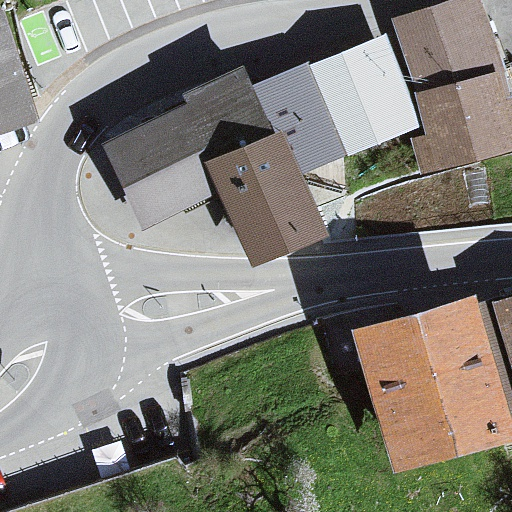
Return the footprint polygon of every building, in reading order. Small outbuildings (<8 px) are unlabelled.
[(500,68),(474,1),(399,27),(420,87),(432,135),(420,139),(427,169),(511,144),(511,101),(504,103),(493,70),(500,68)] [(0,20),(0,125),(28,117),(0,20)] [(419,123),(382,41),(252,100),(240,75),(193,96),(198,106),(108,147),(143,223),(223,187),(256,259),(322,229),(298,178),(419,123)] [(473,300),(360,332),(399,468),(511,435),(473,300)] [(511,302),(500,306),(511,346),(511,302)] [(179,455),(3,511),(197,511),(183,467),(179,455)]
